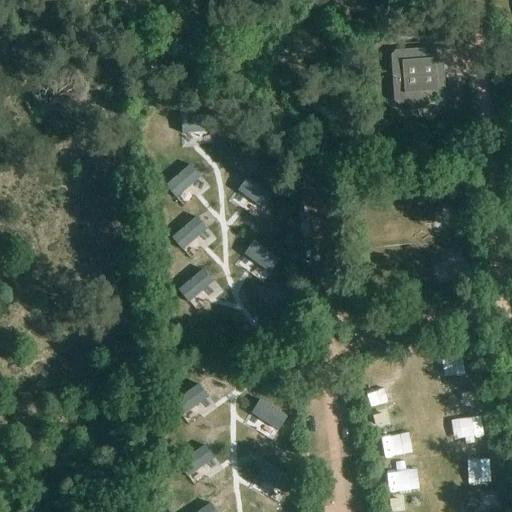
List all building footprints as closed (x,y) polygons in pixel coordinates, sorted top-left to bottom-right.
[(141,11),(133,0),(125,0),(116,7),(127,22),(141,11)] [(423,50),(395,52),(390,57),(394,102),(398,106),(427,104),(426,98),(442,97),(441,91),(444,89),(442,63),(439,61),(438,55),(423,56),(423,50)] [(145,375),(145,388),(172,387),(172,374),(145,375)] [(253,430),(252,409),(233,410),(234,431),(253,430)] [(254,471),(254,448),(233,449),(233,471),(254,471)] [(181,465),(160,465),(160,492),(181,492),(181,465)] [(185,501),(174,503),(174,511),(176,511),(187,510),(185,501)]
